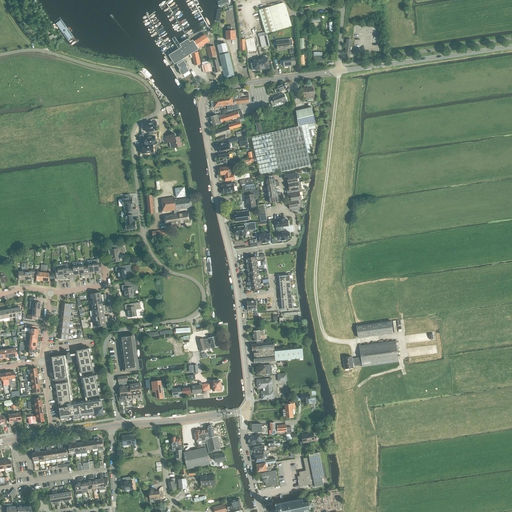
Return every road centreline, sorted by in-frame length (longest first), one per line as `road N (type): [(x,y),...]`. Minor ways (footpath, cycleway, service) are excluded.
road 1 (unclassified): [(119,424),(106,340),(123,329),(186,319),(204,298),(195,280),(161,266),(143,234),(132,133),(157,112),(157,100),(127,73),(45,51),(0,54)]
road 2 (track): [(380,510),(361,503),(358,388),(403,367)]
road 3 (tertiary): [(338,71),(511,46)]
road 4 (tertiary): [(210,90),(203,116),(230,253)]
road 5 (tertiary): [(210,90),(338,71)]
